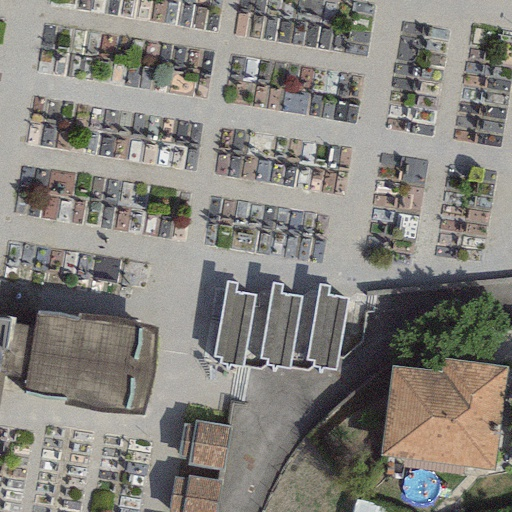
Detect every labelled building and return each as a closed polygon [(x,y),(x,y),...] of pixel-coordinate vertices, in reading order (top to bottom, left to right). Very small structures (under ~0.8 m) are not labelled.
[(511,0),(0,0),(0,373),(25,377),(22,396),(141,415),(155,330),(36,312),(33,331),(5,327),(5,324),(0,322),(0,0),(511,0)] [(235,285),(225,284),(211,361),(219,362),(218,367),(240,371),(253,299),(233,295),(235,285)] [(281,287),(270,285),(257,363),(264,364),(264,369),(286,373),(299,300),(279,297),(281,287)] [(328,289),(317,287),(304,364),(311,366),(310,370),(333,374),(345,302),(326,299),(328,289)] [(389,369),(377,460),(494,475),(507,371),(440,362),(439,375),(389,369)] [(210,444),(217,398),(181,393),(174,439),(210,444)] [(201,500),(208,454),(172,448),(165,495),(201,500)]
